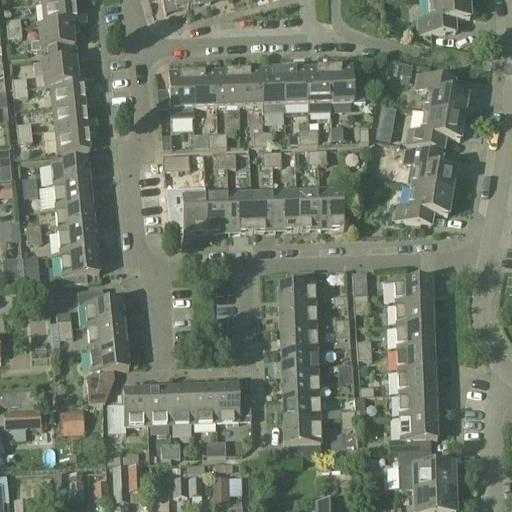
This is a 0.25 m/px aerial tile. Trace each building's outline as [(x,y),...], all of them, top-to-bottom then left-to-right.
[(39,0),(41,9),(73,5),(72,0),(39,0)] [(158,0),(164,19),(186,13),(183,0),(158,0)] [(206,0),(183,0),(186,13),(208,7),(206,0)] [(467,1),(427,3),(428,23),(416,24),(417,40),(455,38),(454,25),(468,24),(467,1)] [(41,9),(43,31),(43,32),(71,29),(84,28),(84,20),(75,21),(73,5),(41,9)] [(5,34),(20,33),(19,24),(4,26),(5,34)] [(73,52),(73,51),(71,29),(43,32),(43,31),(36,31),(38,46),(30,47),(31,56),(73,52)] [(21,43),(20,33),(5,34),(6,44),(21,43)] [(77,87),(74,65),(74,64),(32,69),(33,78),(41,77),(43,92),(49,91),(49,90),(77,87)] [(411,71),(403,70),(401,80),(408,81),(409,82),(411,71)] [(351,71),(328,72),(329,109),(364,108),(364,93),(352,93),(351,71)] [(328,72),(305,73),(306,110),(329,109),(328,72)] [(305,73),(282,74),(283,111),(306,110),(305,73)] [(259,74),(236,75),(238,112),(261,112),(259,74)] [(282,74),(259,74),(261,112),(283,111),(282,74)] [(236,75),(214,76),(215,113),(238,112),(236,75)] [(214,76),(191,77),(192,114),(215,113),(214,76)] [(193,125),(192,114),(191,77),(167,78),(169,126),(193,125)] [(423,116),(462,123),(466,100),(441,95),(443,83),(417,79),(414,95),(426,97),(423,116)] [(10,95),(26,94),(25,85),(10,86),(10,95)] [(49,90),(49,91),(52,113),(83,110),(82,95),(91,94),(90,86),(77,87),(49,90)] [(27,103),(26,94),(10,95),(11,104),(27,103)] [(83,110),(52,113),(54,136),(95,132),(94,124),(85,125),(83,110)] [(380,113),(375,144),(388,146),(394,115),(380,113)] [(458,146),(462,123),(423,116),(419,136),(408,134),(405,150),(432,154),(434,142),(458,146)] [(16,140),(31,138),(31,130),(15,131),(16,140)] [(96,139),(95,132),(54,136),(56,159),(88,156),(87,140),(96,139)] [(367,148),(367,134),(357,135),(358,149),(367,148)] [(307,150),(307,136),(298,137),(298,151),(307,150)] [(307,136),(307,150),(317,150),(316,136),(307,136)] [(32,148),(31,138),(16,140),(17,150),(32,148)] [(253,152),(262,152),(262,138),(252,138),(253,152)] [(262,138),(262,152),(271,152),(271,138),(262,138)] [(216,154),(216,140),(207,140),(207,154),(216,154)] [(225,140),(216,140),(216,154),(225,153),(225,140)] [(170,141),(161,142),(161,156),(170,155),(170,141)] [(410,192),(450,198),(453,175),(429,171),(431,159),(404,155),(402,170),(413,172),(410,192)] [(8,156),(0,156),(0,167),(9,167),(8,156)] [(307,171),(317,170),(316,156),(307,157),(307,171)] [(316,156),(317,170),(326,170),(325,156),(316,156)] [(262,172),(271,172),(271,158),(261,158),(262,172)] [(271,158),(271,172),(281,172),(280,158),(271,158)] [(225,160),(226,174),(235,173),(234,159),(225,160)] [(217,174),(226,174),(225,160),(216,160),(217,174)] [(162,166),(163,177),(188,176),(188,161),(162,162),(162,166)] [(50,168),(52,192),(89,188),(86,165),(50,168)] [(22,195),(36,193),(35,184),(21,185),(22,195)] [(89,188),(52,192),(54,214),(91,211),(89,188)] [(446,221),(450,198),(410,192),(407,211),(395,209),(393,225),(419,230),(421,217),(446,221)] [(37,202),(36,193),(22,195),(23,204),(37,202)] [(341,197),(318,198),(319,235),(343,234),(341,197)] [(318,198),(295,199),(296,236),(319,235),(318,198)] [(295,199),(272,200),(274,237),(296,236),(295,199)] [(272,200),(249,201),(251,238),(274,237),(272,200)] [(249,201),(227,202),(228,239),(251,238),(249,201)] [(227,202),(204,203),(205,240),(228,239),(227,202)] [(182,241),(205,240),(204,203),(181,204),(182,241)] [(91,211),(54,214),(57,237),(93,234),(91,211)] [(8,227),(0,227),(0,248),(10,247),(8,227)] [(26,240),(40,239),(39,230),(25,231),(26,240)] [(93,234),(57,237),(59,260),(95,256),(93,234)] [(41,248),(40,239),(26,240),(27,249),(41,248)] [(95,256),(59,260),(62,291),(86,289),(85,281),(98,280),(95,256)] [(36,262),(23,264),(24,273),(37,271),(36,262)] [(277,314),(314,312),(313,277),(286,278),(287,290),(276,290),(277,314)] [(368,298),(367,277),(354,277),(355,299),(368,298)] [(393,286),(394,310),(431,308),(430,285),(393,286)] [(86,333),(123,329),(120,305),(102,307),(101,296),(76,298),(78,311),(84,310),(86,333)] [(353,311),(367,310),(366,300),(352,301),(353,311)] [(332,302),(333,312),(347,311),(346,301),(332,302)] [(431,308),(394,310),(395,332),(432,331),(431,308)] [(367,319),(367,310),(353,311),(353,320),(367,319)] [(277,314),(278,336),(315,335),(314,312),(277,314)] [(55,319),(56,327),(70,325),(69,317),(55,319)] [(56,327),(57,336),(71,335),(70,325),(56,327)] [(334,326),(334,335),(348,334),(348,325),(334,326)] [(86,333),(89,355),(125,352),(123,329),(86,333)] [(432,331),(395,332),(396,355),(432,354),(432,331)] [(348,334),(334,335),(335,344),(349,343),(348,334)] [(71,335),(57,336),(58,345),(72,344),(71,335)] [(278,336),(279,359),(316,358),(315,335),(278,336)] [(356,357),(370,356),(369,347),(355,348),(356,357)] [(127,375),(125,352),(89,355),(91,379),(85,386),(87,411),(103,410),(114,387),(113,376),(127,375)] [(432,354),(396,355),(396,378),(433,377),(432,354)] [(370,365),(370,356),(356,357),(356,366),(370,365)] [(279,359),(280,382),(316,381),(316,358),(279,359)] [(337,372),(337,381),(351,380),(351,371),(337,372)] [(433,377),(396,378),(397,401),(434,399),(433,377)] [(351,380),(337,381),(338,390),(352,389),(351,380)] [(280,382),(281,405),(317,403),(316,381),(280,382)] [(373,402),(373,401),(372,391),(358,392),(359,403),(373,402)] [(213,393),(215,430),(250,428),(249,401),(237,402),(237,392),(213,393)] [(213,393),(190,394),(192,430),(215,430),(213,393)] [(190,394),(168,395),(169,431),(192,430),(190,394)] [(123,433),(146,432),(145,395),(121,396),(123,433)] [(168,395),(145,395),(146,432),(169,431),(168,395)] [(4,397),(4,411),(33,410),(33,396),(4,397)] [(434,399),(397,401),(398,424),(435,422),(434,399)] [(281,405),(282,427),(318,426),(317,403),(281,405)] [(353,416),(354,425),(354,427),(364,427),(363,404),(353,404),(353,416)] [(81,415),(59,417),(60,440),(83,438),(81,415)] [(339,417),(340,426),(354,425),(353,416),(339,417)] [(25,434),(39,434),(39,417),(3,418),(4,447),(26,446),(25,434)] [(435,422),(398,424),(399,446),(386,446),(387,459),(397,459),(430,458),(430,446),(436,446),(435,422)] [(355,434),(354,427),(354,425),(340,426),(341,435),(355,434)] [(320,464),(318,426),(282,427),(282,451),(288,451),(289,465),(320,464)] [(206,462),(215,462),(215,448),(205,448),(206,462)] [(224,448),(215,448),(215,462),(224,462),(224,448)] [(161,464),(170,463),(169,449),(160,450),(161,464)] [(178,449),(169,449),(170,463),(179,463),(178,449)] [(412,483),(412,496),(453,494),(452,469),(430,470),(430,458),(397,459),(398,483),(412,483)] [(106,473),(119,473),(126,472),(126,463),(105,464),(106,473)] [(141,472),(127,473),(128,501),(142,500),(141,472)] [(127,474),(112,474),(112,509),(128,509),(127,474)] [(68,506),(67,480),(55,480),(54,511),(57,511),(68,511),(68,506)] [(67,480),(68,506),(83,506),(82,488),(79,488),(78,480),(67,480)] [(228,484),(211,484),(212,509),(228,509),(228,484)] [(173,504),(188,504),(187,485),(172,486),(173,504)] [(200,485),(187,485),(188,504),(200,503),(200,485)] [(162,487),(148,487),(149,506),(162,505),(162,487)] [(106,488),(94,488),(94,506),(106,506),(106,488)] [(453,511),(453,494),(412,496),(413,511),(453,511)]
